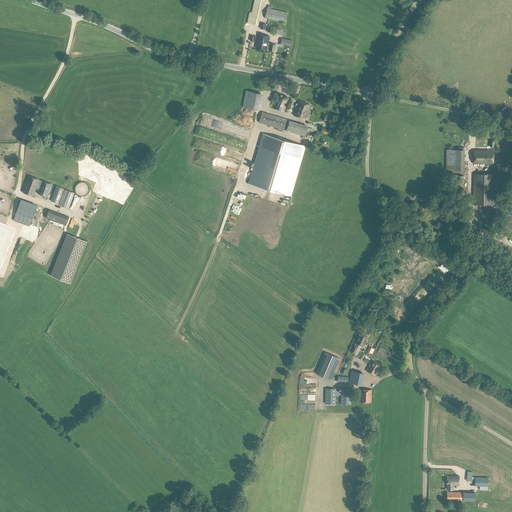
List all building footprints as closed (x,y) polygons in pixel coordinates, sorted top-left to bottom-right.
[(256,25),(261,0),(254,0),(252,13),(250,12),(247,23),(256,25)] [(265,18),(269,19),(286,23),(288,13),(267,8),(265,18)] [(269,43),(268,43),(270,36),(259,34),(256,48),(267,50),(269,43)] [(271,44),(269,43),(267,50),(270,50),(269,51),(274,52),(276,45),(271,44)] [(258,110),(261,93),(245,91),(242,107),(258,110)] [(271,108),(286,112),(287,108),(286,108),(289,98),(275,95),(271,108)] [(297,107),(295,111),(294,115),(306,119),(311,105),(299,101),(298,104),(297,107)] [(262,112),(259,123),(277,128),(286,131),(289,120),(262,112)] [(340,128),(342,123),(330,118),(328,124),(340,128)] [(305,146),(264,134),(249,184),(290,196),(305,146)] [(457,168),(463,168),(464,149),(447,149),(446,164),(457,164),(457,168)] [(474,164),(493,164),(493,151),(474,150),(474,164)] [(25,169),(19,185),(29,188),(30,184),(33,186),(36,180),(33,178),(35,173),(25,169)] [(494,205),(494,201),(495,174),(474,174),(473,205),(494,205)] [(463,183),(463,175),(455,175),(455,183),(463,183)] [(33,186),(33,187),(45,192),(48,183),(37,178),(36,180),(33,186)] [(65,190),(60,206),(67,208),(72,192),(65,190)] [(236,217),(240,201),(243,202),(244,197),(241,196),(241,198),(237,197),(236,201),(231,200),(229,210),(233,211),(231,216),(236,217)] [(40,212),(38,216),(63,224),(65,215),(35,206),(34,210),(40,212)] [(491,210),(489,211),(483,220),(484,222),(486,224),(489,224),(494,215),(494,213),(494,211),(491,210)] [(27,216),(25,222),(40,228),(43,222),(27,216)] [(469,217),(468,220),(475,231),(478,229),(478,227),(472,217),(469,217)] [(38,234),(23,228),(2,280),(62,304),(70,283),(50,275),(25,265),(38,234)] [(87,241),(67,234),(62,247),(56,262),(50,275),(70,283),(87,241)] [(62,247),(55,245),(49,259),(56,262),(62,247)] [(365,343),(366,340),(368,337),(360,333),(356,343),(363,346),(365,343)] [(316,374),(331,380),(340,359),(325,352),(316,374)] [(367,370),(375,376),(381,366),(373,361),(367,370)] [(350,380),(354,380),(353,383),(361,385),(363,373),(352,371),(350,380)] [(336,395),(336,391),(336,389),(325,389),(325,404),(336,404),(336,395)] [(341,391),(341,395),(341,405),(351,405),(351,389),(341,389),(341,391)] [(372,390),(360,390),(360,403),(372,403),(372,390)] [(448,476),(447,485),(447,489),(453,489),(454,485),(459,485),(459,477),(448,476)] [(476,477),(475,481),(475,486),(488,487),(488,478),(476,477)] [(463,500),(463,492),(448,492),(447,499),(463,500)] [(463,492),(463,500),(475,500),(475,492),(463,492)]
